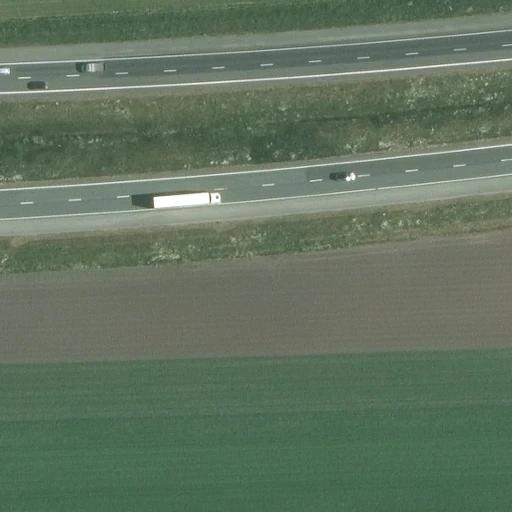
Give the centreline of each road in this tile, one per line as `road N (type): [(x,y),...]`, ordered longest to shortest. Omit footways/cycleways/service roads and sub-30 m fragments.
road 1 (motorway): [(0,206),(511,158)]
road 2 (motorway): [(511,42),(0,78)]
